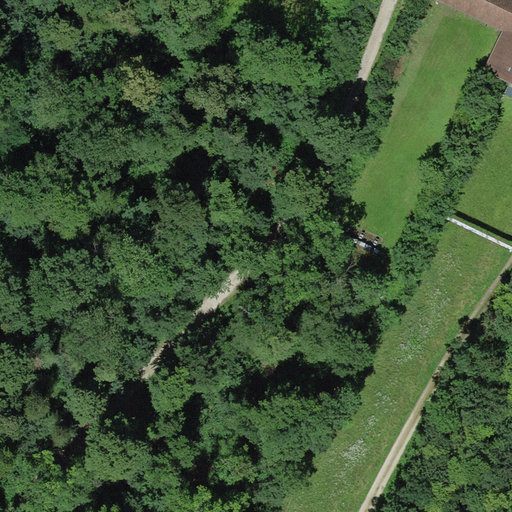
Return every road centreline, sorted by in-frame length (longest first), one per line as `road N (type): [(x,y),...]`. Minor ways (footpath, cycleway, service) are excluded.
road 1 (track): [(388,0),(309,190),(255,258),(32,486),(19,511)]
road 2 (track): [(362,511),(511,260)]
